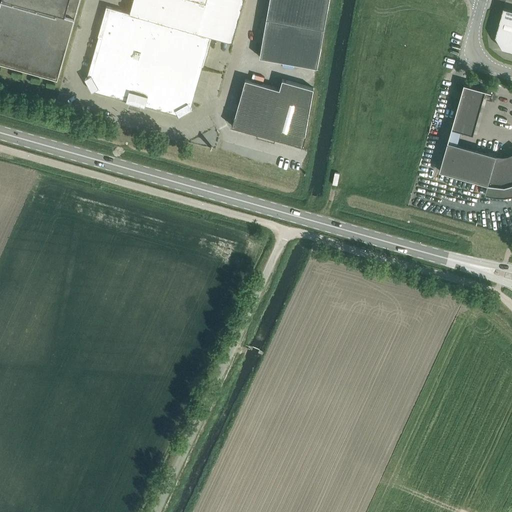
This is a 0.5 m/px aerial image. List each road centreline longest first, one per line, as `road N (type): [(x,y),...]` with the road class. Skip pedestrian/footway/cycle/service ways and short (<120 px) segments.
road 1 (primary): [(476,267),(0,132)]
road 2 (unclassified): [(159,511),(290,230)]
road 3 (unclassified): [(290,230),(0,147)]
road 4 (unclassified): [(511,307),(463,280),(290,230)]
